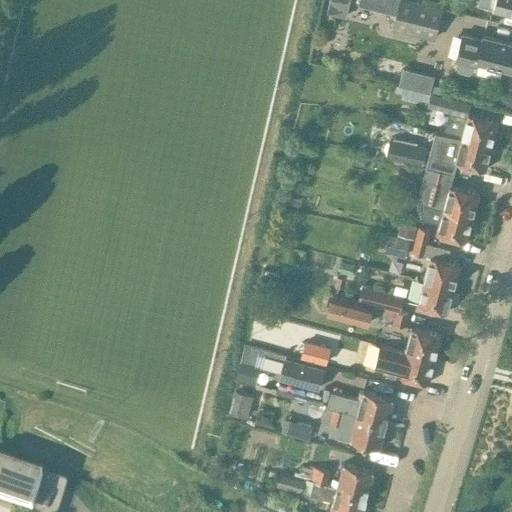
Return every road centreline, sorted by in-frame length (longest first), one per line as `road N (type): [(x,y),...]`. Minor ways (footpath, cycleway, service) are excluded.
road 1 (unclassified): [(459,416),(511,219)]
road 2 (residential): [(459,416),(434,410),(418,417),(390,511)]
